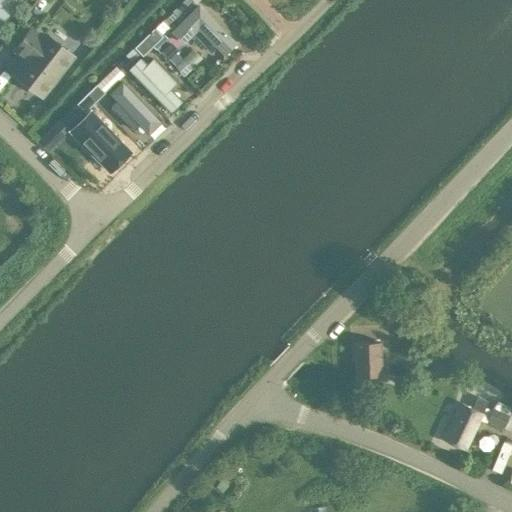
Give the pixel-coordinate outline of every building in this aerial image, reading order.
[(0,0),(0,26),(20,0),(0,0)] [(167,26),(180,14),(175,9),(163,21),(167,26)] [(43,37),(32,28),(15,51),(26,59),(14,74),(42,96),(73,57),(45,35),(43,37)] [(146,38),(154,47),(164,37),(156,28),(146,38)] [(135,48),(144,56),(154,47),(146,38),(135,48)] [(168,46),(162,52),(169,59),(175,54),(168,46)] [(130,60),(138,52),(135,48),(134,48),(126,56),(127,56),(130,60)] [(125,59),(117,67),(124,74),(131,66),(125,59)] [(182,61),(176,67),(184,76),(191,70),(182,61)] [(124,79),(108,94),(150,139),(166,124),(124,79)] [(98,84),(88,94),(96,103),(106,93),(98,84)] [(96,103),(88,94),(78,104),(86,113),(96,103)] [(60,122),(59,122),(69,133),(88,115),(86,113),(78,104),(60,122)] [(89,165),(95,157),(81,145),(74,153),(89,165)] [(355,378),(382,377),(381,344),(355,344),(355,378)] [(461,403),(444,439),(465,449),(483,409),(494,414),(490,423),(506,430),(511,432),(511,410),(498,404),(496,409),(495,409),(497,406),(494,405),(491,411),(484,408),(487,401),(477,397),(472,408),(461,403)]
